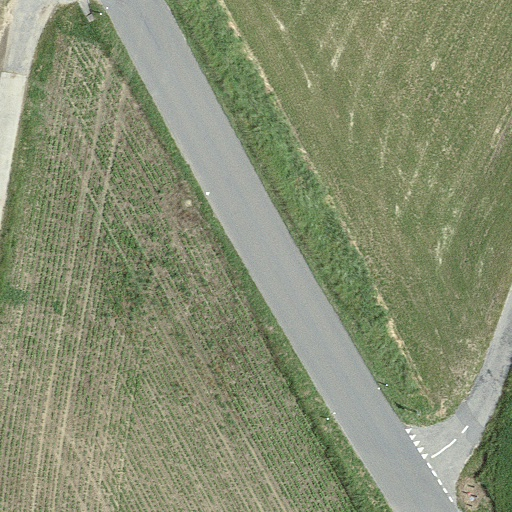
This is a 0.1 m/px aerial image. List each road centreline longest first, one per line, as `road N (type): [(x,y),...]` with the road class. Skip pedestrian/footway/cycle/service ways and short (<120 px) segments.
road 1 (tertiary): [(129,0),(429,511)]
road 2 (track): [(511,324),(430,511)]
road 3 (track): [(0,159),(37,0)]
